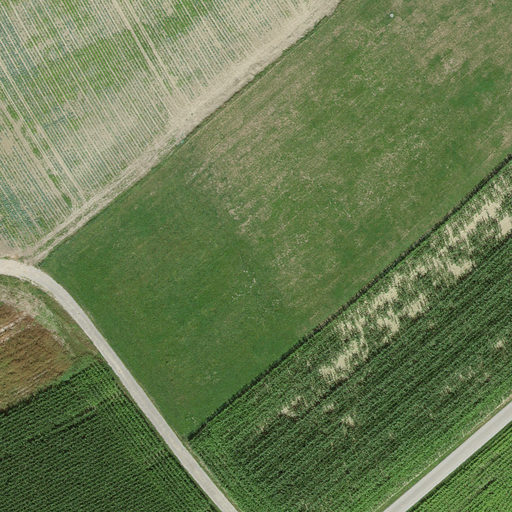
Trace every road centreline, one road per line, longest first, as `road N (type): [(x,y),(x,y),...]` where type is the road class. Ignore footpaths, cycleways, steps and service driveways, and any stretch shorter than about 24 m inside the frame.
road 1 (track): [(0,268),(39,275),(115,353),(228,511)]
road 2 (residential): [(387,511),(511,404)]
